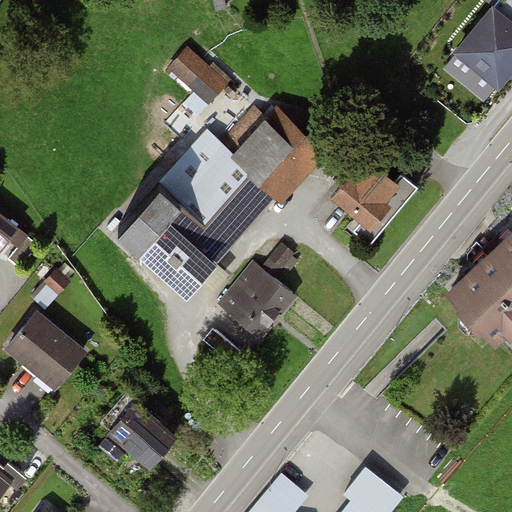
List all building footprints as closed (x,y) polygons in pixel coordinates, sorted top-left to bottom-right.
[(511,0),(500,0),(494,7),(511,21),(511,0)] [(511,21),(494,7),(459,50),(479,67),(483,62),(503,78),(511,68),(511,21)] [(225,83),(188,49),(173,66),(210,100),(225,83)] [(339,150),(285,99),(240,147),(218,126),(175,173),(179,177),(134,224),(205,291),(238,256),(233,252),(288,194),(293,199),(339,150)] [(361,125),(349,140),(370,158),(382,142),(361,125)] [(369,157),(337,195),(359,214),(350,225),(371,242),(419,186),(403,171),(395,180),(369,157)] [(0,211),(0,249),(6,243),(14,233),(19,227),(0,211)] [(511,222),(495,238),(447,282),(503,344),(511,335),(511,222)] [(40,245),(19,227),(14,233),(25,243),(13,256),(23,265),(40,245)] [(283,243),(263,267),(275,277),(294,253),(283,243)] [(294,293),(275,277),(263,267),(256,262),(222,304),(259,334),(294,293)] [(56,268),(45,280),(60,293),(70,280),(56,268)] [(86,352),(35,309),(6,344),(57,387),(86,352)] [(217,329),(207,340),(232,362),(242,350),(217,329)] [(174,432),(125,394),(101,424),(110,431),(99,444),(119,460),(133,443),(153,458),(174,432)] [(0,487),(9,477),(0,469),(0,487)] [(283,472),(250,511),(289,511),(306,492),(283,472)] [(375,473),(343,511),(381,511),(398,491),(375,473)]
